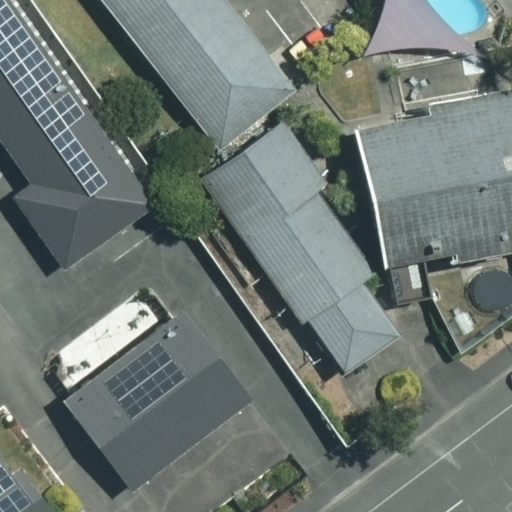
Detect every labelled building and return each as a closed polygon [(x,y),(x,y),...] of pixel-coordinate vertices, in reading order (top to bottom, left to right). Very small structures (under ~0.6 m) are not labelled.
[(158,200),(13,0),(0,0),(0,129),(34,177),(14,191),(68,265),(158,200)] [(99,0),(224,154),(299,93),(224,0),(99,0)] [(511,250),(511,87),(424,107),(427,120),(351,137),(389,311),(432,301),(425,270),(511,250)] [(345,204),(293,125),(208,181),(336,376),(400,333),(324,218),(345,204)] [(254,396),(185,303),(67,390),(136,483),(254,396)] [(0,511),(52,511),(0,441),(0,511)]
